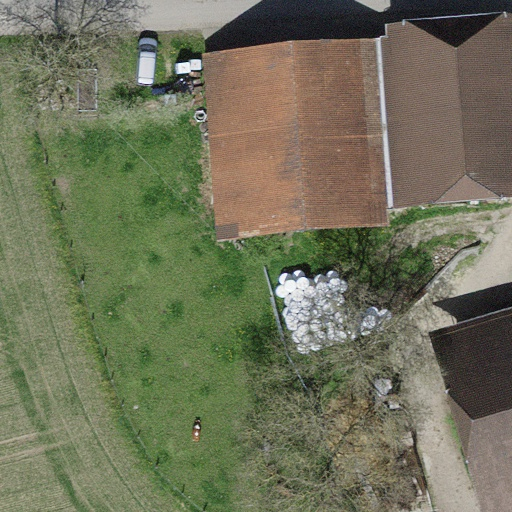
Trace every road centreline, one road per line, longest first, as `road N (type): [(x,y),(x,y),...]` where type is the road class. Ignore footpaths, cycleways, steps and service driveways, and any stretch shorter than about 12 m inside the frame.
road 1 (track): [(511,248),(425,300),(428,428),(447,511)]
road 2 (tertiary): [(0,13),(247,0)]
